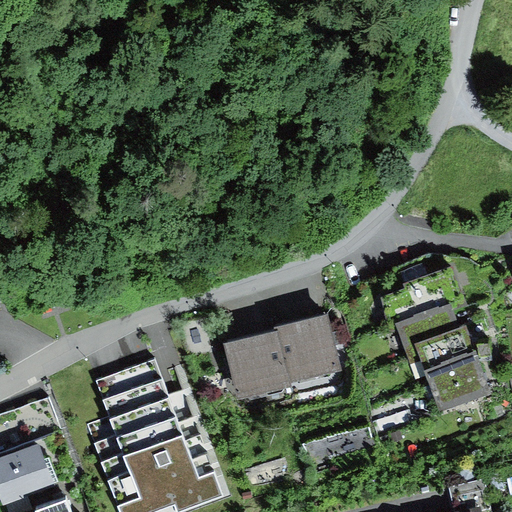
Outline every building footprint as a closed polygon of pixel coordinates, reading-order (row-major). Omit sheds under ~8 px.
[(457,275),(393,296),(431,410),(495,388),(457,275)] [(281,322),(293,372),(343,359),(329,302),(279,314),(281,322)] [(281,322),(225,335),(238,389),(294,376),(293,372),(281,322)] [(155,357),(97,379),(112,416),(89,425),(122,511),(152,511),(176,503),(179,511),(224,494),(184,388),(169,394),(155,357)] [(44,447),(0,462),(0,489),(4,502),(57,482),(44,447)] [(74,511),(68,494),(39,505),(40,510),(34,511),(74,511)] [(490,511),(487,499),(446,508),(447,511),(490,511)]
